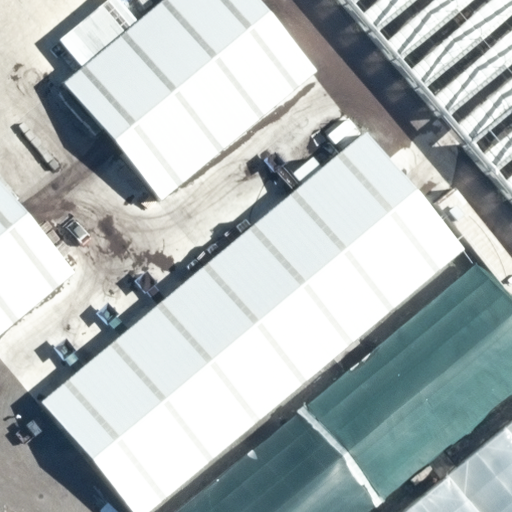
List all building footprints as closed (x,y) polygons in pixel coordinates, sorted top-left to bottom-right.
[(250,0),(156,0),(56,84),(155,202),(311,72),(250,0)] [(511,0),(340,0),(511,201),(511,0)] [(364,134),(34,404),(123,511),(140,511),(460,250),(364,134)] [(0,184),(0,333),(73,273),(0,184)] [(511,317),(467,264),(169,511),(361,511),(511,387),(511,317)] [(511,511),(511,413),(395,511),(511,511)]
